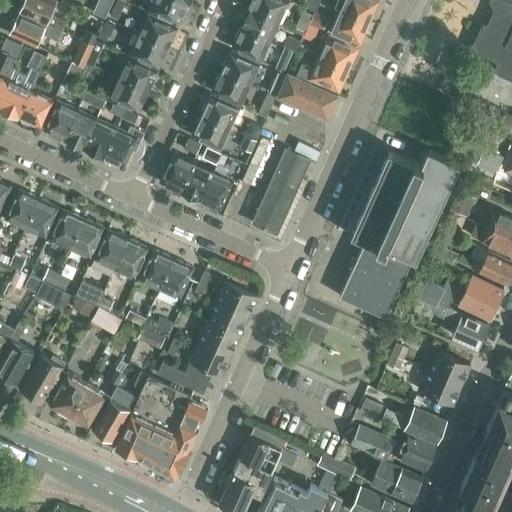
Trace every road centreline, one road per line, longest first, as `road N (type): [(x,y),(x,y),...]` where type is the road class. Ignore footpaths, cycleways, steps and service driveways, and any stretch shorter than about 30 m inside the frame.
road 1 (residential): [(288,268),(406,0)]
road 2 (residential): [(182,511),(288,268)]
road 3 (residential): [(223,0),(131,196)]
road 4 (residential): [(427,511),(511,318)]
road 5 (residential): [(288,268),(131,196)]
road 6 (primary): [(153,511),(0,443)]
road 7 (residential): [(131,196),(0,137)]
